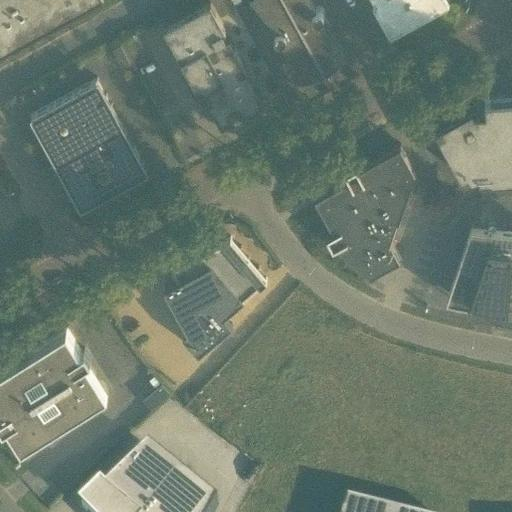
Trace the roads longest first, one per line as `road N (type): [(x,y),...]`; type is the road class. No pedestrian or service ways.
road 1 (unclassified): [(233,173),(284,249),(360,311),(441,342),(511,354)]
road 2 (unclassified): [(233,173),(505,23)]
road 3 (unclassified): [(74,257),(233,173)]
road 4 (unclassified): [(0,85),(140,0)]
road 5 (unclassified): [(74,257),(0,125)]
